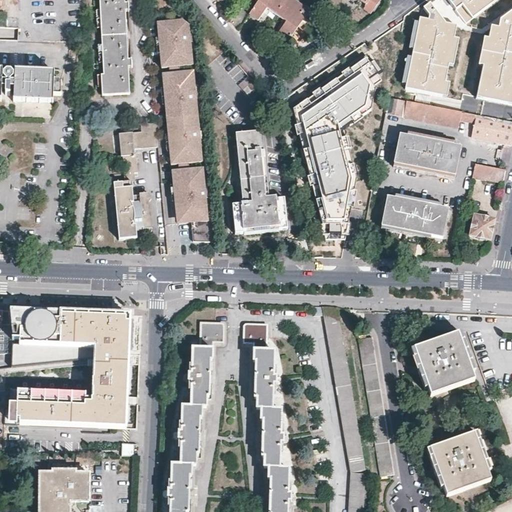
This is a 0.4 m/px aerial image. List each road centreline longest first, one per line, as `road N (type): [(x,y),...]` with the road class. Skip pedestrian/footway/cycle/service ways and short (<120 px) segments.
road 1 (tertiary): [(501,284),(159,274)]
road 2 (residential): [(404,3),(279,84),(198,0)]
road 3 (residential): [(159,274),(148,511)]
road 4 (tertiary): [(0,268),(159,274)]
